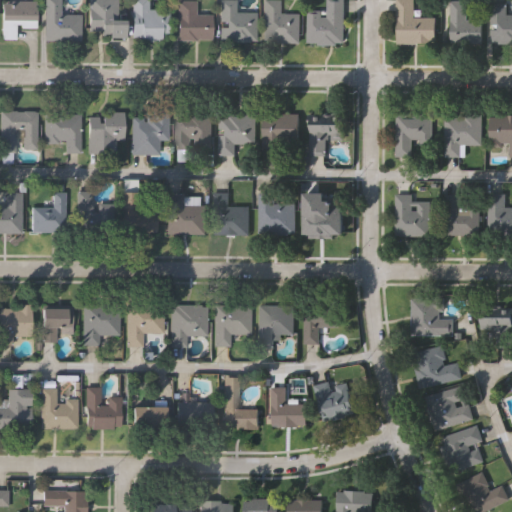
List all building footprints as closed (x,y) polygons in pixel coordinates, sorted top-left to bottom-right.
[(43,0),(59,0),(59,14),(79,14),(79,41),(43,41),(43,0)] [(116,0),(116,17),(122,17),(122,39),(106,39),(105,32),(86,32),(86,0),(116,0)] [(130,41),(130,0),(146,0),(146,8),(166,8),(166,40),(130,41)] [(194,0),(194,14),(209,14),(209,40),(176,40),(176,0),(194,0)] [(217,0),(234,0),(234,11),(254,11),(254,41),(217,41),(217,0)] [(262,0),(278,0),(278,12),(298,12),(297,43),(262,43),(262,0)] [(342,0),(342,43),(305,43),(305,10),(324,10),(324,0),(342,0)] [(432,42),(394,43),(393,0),(411,0),(411,16),(432,16),(432,42)] [(447,0),(463,0),(463,19),(478,19),(478,41),(447,41),(447,0)] [(35,29),(15,29),(15,41),(0,41),(0,2),(35,2),(35,29)] [(503,3),(503,14),(511,14),(511,37),(487,37),(487,3),(503,3)] [(0,151),(0,109),(35,109),(35,148),(20,148),(20,139),(13,139),(13,151),(0,151)] [(209,110),(209,149),(173,149),(173,110),(209,110)] [(253,111),(253,152),(217,152),(217,111),(253,111)] [(63,151),(63,141),(43,142),(42,112),(78,112),(79,151),(63,151)] [(113,140),(113,152),(86,152),(86,112),(121,112),(121,140),(113,140)] [(130,153),(129,112),(166,112),(166,139),(157,140),(158,153),(130,153)] [(261,112),(296,112),(296,151),(261,151),(261,112)] [(460,146),(459,156),(441,155),(442,114),(479,115),(478,146),(460,146)] [(511,114),(511,155),(507,155),(507,143),(487,143),(487,115),(511,114)] [(393,156),(394,115),(429,115),(429,144),(410,144),(410,156),(393,156)] [(307,121),(343,121),(343,138),(325,138),(325,152),(307,152),(307,121)] [(302,189),(319,189),(319,203),(337,203),(338,232),(302,232),(302,189)] [(111,202),(111,229),(76,229),(75,190),(90,190),(90,202),(111,202)] [(155,232),(120,233),(120,191),(155,190),(155,232)] [(0,204),(4,204),(4,191),(20,191),(20,229),(0,228),(0,204)] [(63,191),(64,229),(29,230),(29,205),(50,205),(50,191),(63,191)] [(247,233),(211,233),(211,191),(227,191),(227,204),(247,204),(247,233)] [(200,232),(165,232),(165,193),(200,193),(200,232)] [(274,201),(293,201),(293,234),(257,233),(258,193),(274,193),(274,201)] [(427,199),(427,235),(392,235),(392,193),(411,193),(411,199),(427,199)] [(477,194),(477,234),(445,234),(446,193),(477,194)] [(511,233),(486,233),(486,193),(503,193),(503,206),(511,206),(511,233)] [(409,299),(441,299),(441,319),(452,319),(452,336),(409,336),(409,299)] [(140,346),(124,345),(124,304),(160,304),(160,332),(140,332),(140,346)] [(205,304),(205,335),(184,335),(184,346),(169,346),(169,304),(205,304)] [(98,347),(81,347),(81,305),(118,305),(118,336),(98,336),(98,347)] [(293,306),(293,335),(273,335),(273,348),(256,348),(256,306),(293,306)] [(0,307),(29,307),(29,337),(10,337),(10,346),(0,346),(0,307)] [(249,307),(250,339),(213,339),(213,307),(249,307)] [(303,307),(338,307),(338,328),(319,328),(319,344),(303,344),(303,307)] [(40,308),(71,308),(71,329),(55,329),(55,343),(40,343),(40,308)] [(478,345),(478,309),(510,309),(510,346),(478,345)] [(460,377),(422,386),(414,352),(439,346),(443,364),(456,360),(460,377)] [(257,429),(222,429),(222,377),(238,377),(238,409),(257,409),(257,429)] [(353,415),(322,423),(314,388),(344,380),(353,415)] [(471,418),(435,430),(424,396),(460,385),(471,418)] [(305,425),(270,425),(270,386),(285,386),(285,402),(304,402),(305,425)] [(85,388),(101,388),(101,397),(120,398),(119,429),(84,429),(85,388)] [(76,429),(38,429),(39,389),(56,389),(56,398),(76,398),(76,429)] [(28,390),(28,429),(0,429),(0,407),(6,407),(6,390),(28,390)] [(175,403),(210,403),(210,425),(175,425),(175,403)] [(131,407),(164,407),(164,428),(131,428),(131,407)] [(481,440),(476,441),(482,460),(452,470),(441,436),(475,424),(481,440)] [(489,488),(500,483),(508,498),(480,511),(470,511),(455,482),(479,469),(489,488)] [(333,511),(335,490),(371,491),(370,511),(333,511)] [(41,507),(41,492),(85,492),(85,511),(56,511),(56,507),(41,507)] [(242,511),(242,498),(277,498),(277,511),(242,511)] [(232,499),(232,511),(197,511),(197,499),(232,499)] [(320,499),(320,511),(285,511),(285,499),(320,499)] [(146,511),(146,503),(188,503),(188,511),(146,511)]
